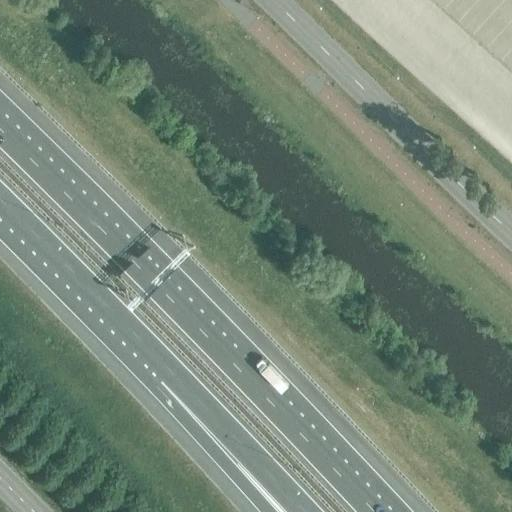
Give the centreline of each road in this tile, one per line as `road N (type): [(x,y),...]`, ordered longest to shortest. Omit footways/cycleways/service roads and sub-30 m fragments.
road 1 (motorway): [(376,511),(0,133)]
road 2 (secondary): [(269,0),(511,232)]
road 3 (motorway): [(0,205),(168,371)]
road 4 (motorway): [(168,371),(295,511)]
road 5 (motorway): [(168,371),(265,511)]
